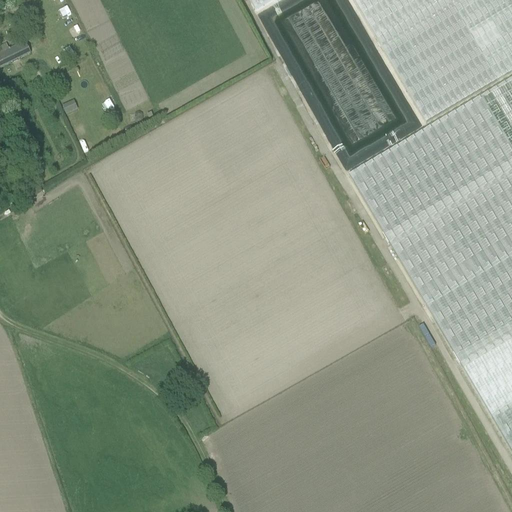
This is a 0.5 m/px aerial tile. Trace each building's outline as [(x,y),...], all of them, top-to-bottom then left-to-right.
[(511,0),(247,0),(255,12),(274,0),(352,0),(377,42),(425,125),(511,74),(511,0)] [(25,43),(9,51),(6,44),(0,47),(0,69),(31,54),(25,43)] [(511,79),(410,140),(348,176),(425,307),(511,454),(511,79)] [(102,114),(116,109),(112,100),(98,105),(102,114)] [(66,116),(74,113),(70,104),(62,107),(66,116)] [(425,324),(418,328),(430,348),(437,344),(425,324)]
